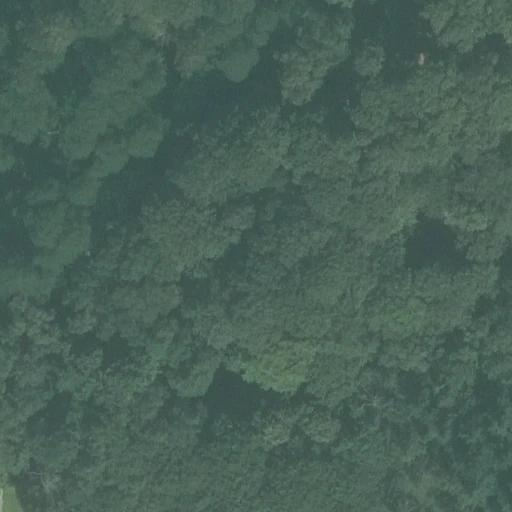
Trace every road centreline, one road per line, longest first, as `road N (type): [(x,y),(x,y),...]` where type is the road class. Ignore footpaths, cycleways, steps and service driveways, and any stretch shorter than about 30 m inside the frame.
road 1 (track): [(34,423),(511,303)]
road 2 (track): [(343,0),(302,49),(218,99),(45,303),(27,303)]
road 3 (track): [(34,423),(41,353),(27,303),(0,303)]
